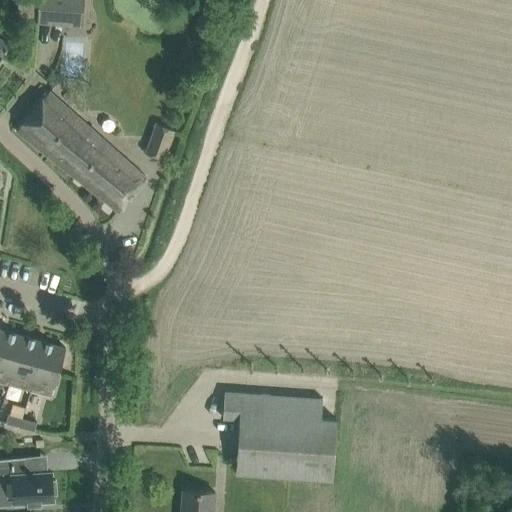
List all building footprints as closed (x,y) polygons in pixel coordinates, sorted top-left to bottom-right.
[(37,21),(81,25),(82,0),(18,0),(17,15),(37,16),(37,21)] [(0,37),(0,54),(3,57),(11,44),(0,37)] [(75,176),(105,140),(48,89),(16,130),(75,176)] [(145,152),(163,159),(174,130),(156,123),(145,152)] [(105,140),(75,176),(119,211),(146,175),(105,140)] [(0,381),(8,383),(22,335),(0,329),(0,330),(0,381)] [(29,389),(43,341),(22,335),(8,383),(29,389)] [(43,341),(29,389),(51,395),(54,385),(65,347),(43,341)] [(236,472),(256,473),(333,478),(337,418),(321,417),(322,397),(224,391),(223,417),(239,418),(236,472)] [(8,413),(6,422),(20,426),(22,417),(8,413)] [(22,417),(20,426),(34,430),(37,421),(22,417)] [(25,456),(0,458),(0,476),(12,476),(14,504),(53,501),(53,493),(57,493),(56,479),(52,479),(51,471),(25,473),(24,457),(25,457),(25,456)] [(213,511),(215,491),(183,489),(181,511),(213,511)]
